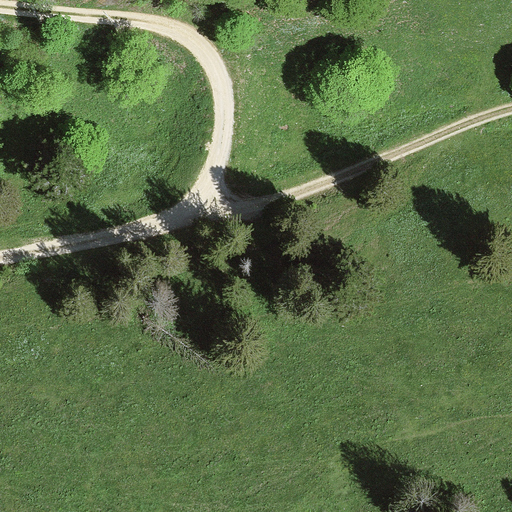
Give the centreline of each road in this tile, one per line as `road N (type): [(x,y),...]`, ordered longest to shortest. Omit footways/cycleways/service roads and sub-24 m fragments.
road 1 (track): [(173,225),(206,185),(225,94),(198,40),(154,26),(0,11)]
road 2 (track): [(173,225),(511,112)]
road 3 (track): [(0,260),(173,225)]
